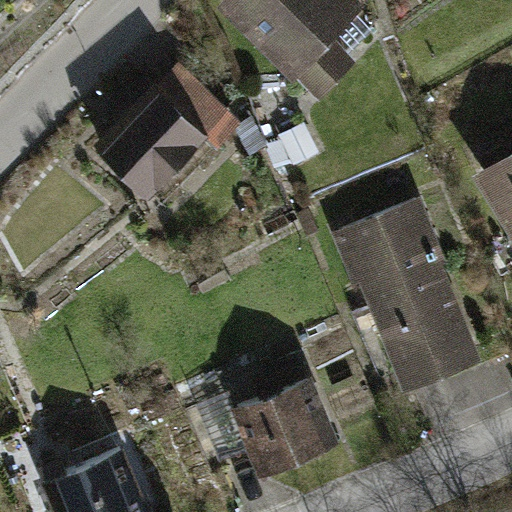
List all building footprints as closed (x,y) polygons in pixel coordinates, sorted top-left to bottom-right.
[(364,0),(225,0),(219,7),(296,79),(368,4),(364,0)] [(238,120),(179,62),(152,89),(142,79),(112,110),(122,119),(101,140),(161,199),(238,120)] [(309,112),(289,122),(300,143),(319,133),(309,112)] [(511,154),(488,170),(511,207),(511,154)] [(354,306),(382,375),(471,339),(436,253),(439,252),(417,198),(341,228),(360,274),(365,272),(375,298),(354,306)] [(335,436),(309,375),(239,404),(231,386),(196,400),(220,456),(255,441),(265,465),(335,436)] [(64,511),(146,511),(119,449),(68,471),(62,458),(45,465),(64,511)]
